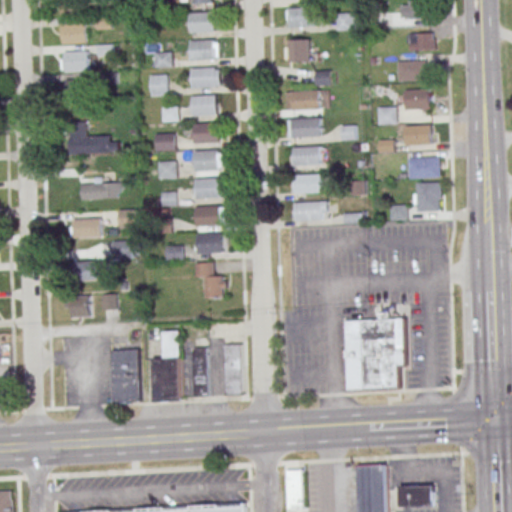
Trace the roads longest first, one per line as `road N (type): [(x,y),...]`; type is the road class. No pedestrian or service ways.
road 1 (residential): [(265,511),(251,0)]
road 2 (residential): [(34,444),(20,0)]
road 3 (secondary): [(263,433),(0,446)]
road 4 (secondary): [(478,0),(484,187)]
road 5 (secondary): [(487,288),(492,420)]
road 6 (secondary): [(492,420),(368,427)]
